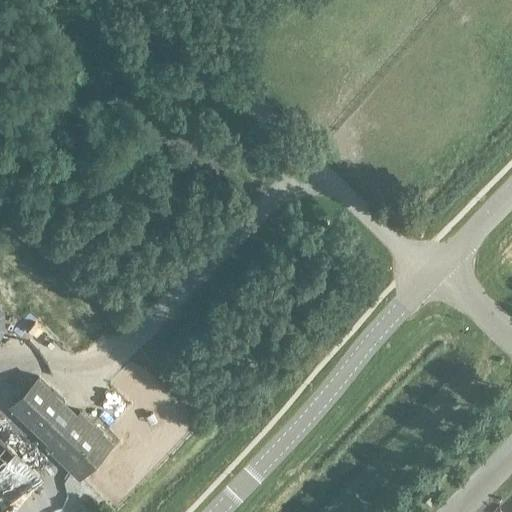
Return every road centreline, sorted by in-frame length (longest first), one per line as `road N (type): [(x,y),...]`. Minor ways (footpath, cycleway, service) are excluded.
road 1 (unclassified): [(155,0),(437,272)]
road 2 (unclassified): [(205,511),(437,272)]
